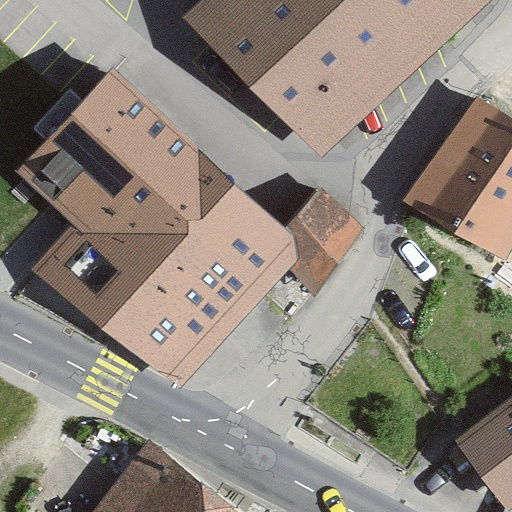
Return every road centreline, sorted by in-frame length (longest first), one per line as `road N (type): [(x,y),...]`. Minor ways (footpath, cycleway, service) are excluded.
road 1 (unclassified): [(220,442),(300,351),(381,222),(409,148),(511,39)]
road 2 (secondary): [(220,442),(0,328)]
road 3 (secondary): [(351,511),(220,442)]
